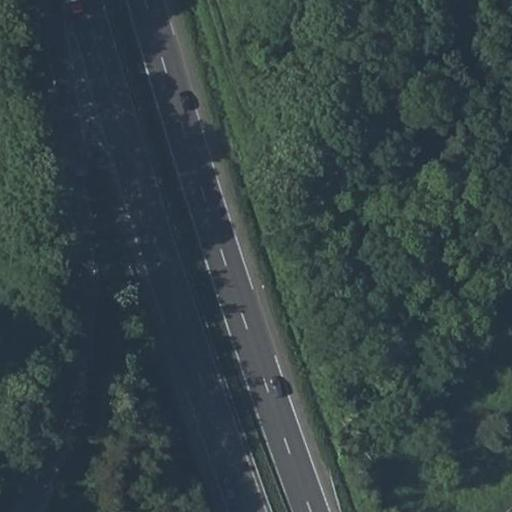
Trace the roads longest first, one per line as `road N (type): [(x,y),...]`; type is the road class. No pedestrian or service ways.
road 1 (trunk): [(310,511),(145,0)]
road 2 (trunk): [(83,0),(248,511)]
road 3 (trunk): [(49,0),(84,319),(72,410),(36,511)]
